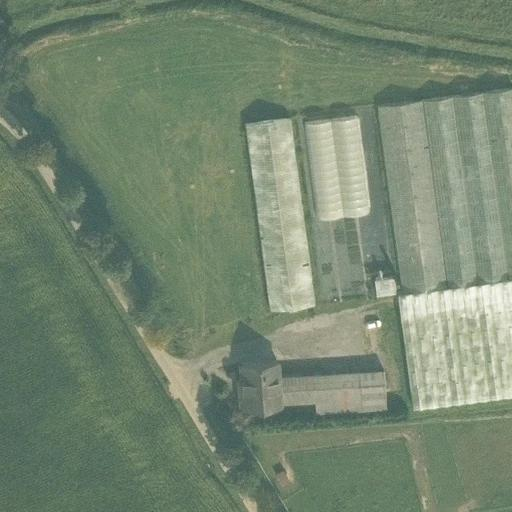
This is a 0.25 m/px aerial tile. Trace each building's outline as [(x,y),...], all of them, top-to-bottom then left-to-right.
[(511,87),(421,100),(447,287),(400,293),(400,292),(396,293),(412,408),(511,394),(511,87)] [(421,100),(375,106),(400,292),(400,293),(447,287),(421,100)] [(315,305),(290,117),(242,124),(267,312),(315,305)] [(310,171),(315,217),(366,211),(361,166),(310,171)] [(393,276),(373,278),(376,296),(396,294),(393,276)] [(276,361),(240,364),(242,390),(238,391),(240,409),(279,406),(279,403),(277,376),(276,361)] [(383,369),(359,371),(361,410),(385,408),(383,369)] [(359,371),(277,376),(279,403),(314,401),(315,413),(361,410),(359,371)]
